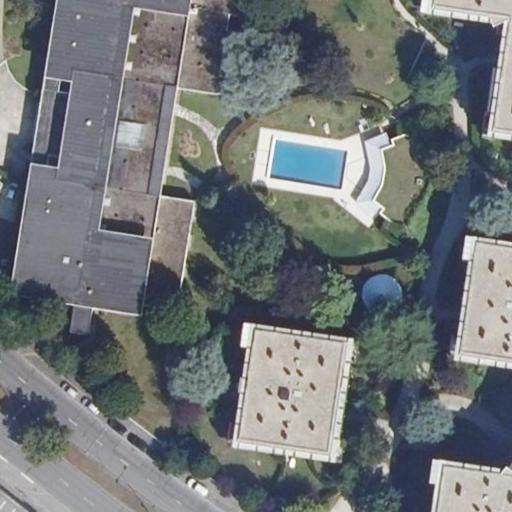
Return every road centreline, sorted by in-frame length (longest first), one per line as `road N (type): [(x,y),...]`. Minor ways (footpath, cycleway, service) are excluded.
road 1 (secondary): [(193,511),(0,351)]
road 2 (secondary): [(0,436),(106,511)]
